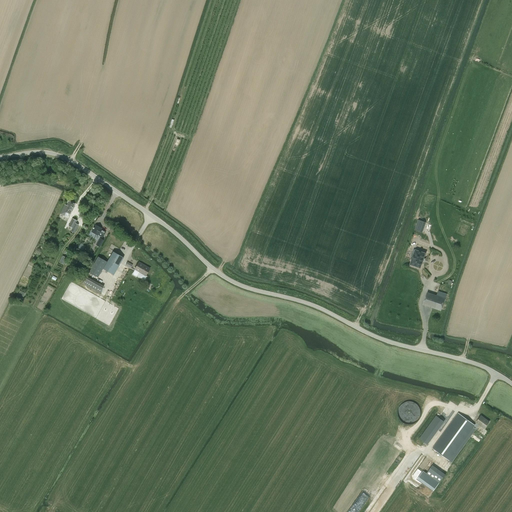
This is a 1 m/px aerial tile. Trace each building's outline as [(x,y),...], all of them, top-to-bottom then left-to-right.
[(67,206),(65,205),(61,214),(68,217),(70,214),(75,204),(69,201),(67,206)] [(76,223),(77,221),(73,218),(68,226),(73,228),(71,231),(74,233),(79,225),(76,223)] [(414,230),(420,232),(424,221),(418,219),(414,230)] [(102,228),(96,225),(92,232),(98,235),(98,234),(103,237),(106,232),(101,229),(102,228)] [(413,248),(411,253),(413,254),(411,258),(421,262),(423,257),(424,258),(426,253),(424,252),(426,247),(416,244),(415,249),(413,248)] [(107,262),(103,269),(113,275),(123,258),(113,252),(107,262)] [(64,265),(67,258),(62,256),(59,262),(64,265)] [(103,269),(107,262),(98,257),(89,273),(98,278),(103,269)] [(139,262),(135,269),(146,276),(150,269),(139,262)] [(104,287),(86,277),(82,284),(99,294),(104,287)] [(427,293),(423,305),(441,311),(445,299),(427,293)] [(418,421),(420,403),(405,402),(403,419),(418,421)] [(485,428),(490,420),(481,414),(475,424),(458,413),(432,448),(454,463),(476,429),(473,428),(474,427),(476,429),(479,424),(485,428)] [(419,438),(427,445),(444,421),(436,416),(419,438)] [(379,459),(387,445),(381,441),(372,458),(375,460),(376,457),(379,459)] [(423,471),(417,479),(434,491),(446,474),(433,465),(427,473),(423,471)]
